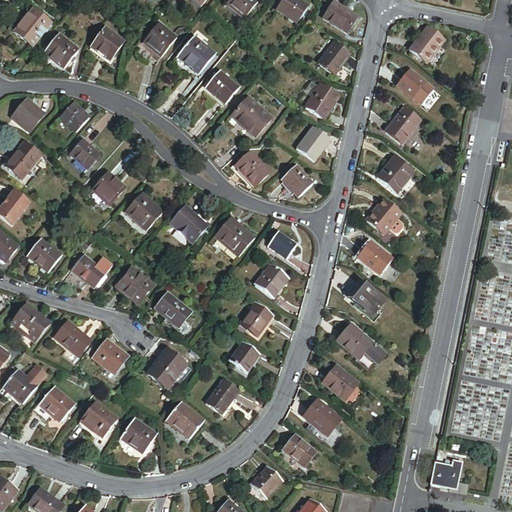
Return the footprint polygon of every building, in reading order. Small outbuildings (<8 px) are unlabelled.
[(191,7),(198,14),(209,1),(208,0),(178,0),(189,9),(191,7)] [(235,0),(230,8),(249,22),(262,4),(255,0),(235,0)] [(297,27),(307,12),(297,5),(289,0),(285,0),(276,13),(297,27)] [(197,15),(198,14),(191,7),(189,9),(197,15)] [(346,38),(355,23),(347,18),(332,9),(323,24),(346,38)] [(32,50),(50,27),(29,10),(26,14),(23,18),(27,21),(15,36),(32,50)] [(152,59),(158,64),(177,40),(159,26),(144,45),(153,52),(149,56),(152,59)] [(102,58),(109,63),(122,46),(104,33),(92,50),(102,58)] [(408,54),(424,67),(441,45),(425,33),(416,44),(408,54)] [(44,56),(63,71),(66,67),(77,53),(58,38),(44,56)] [(201,77),(215,59),(193,42),(179,60),(192,70),(201,77)] [(340,72),(337,70),(341,64),(346,58),(332,47),(317,67),(334,80),(340,72)] [(418,109),(431,93),(407,74),(401,81),(394,90),(418,109)] [(206,90),(226,107),(238,93),(218,75),(214,79),(208,87),(206,90)] [(208,87),(214,79),(212,77),(205,84),(208,87)] [(330,113),(335,106),(319,93),(305,112),(321,124),(330,113)] [(250,144),(270,122),(247,102),(232,119),(243,129),(249,134),(244,139),(250,144)] [(13,121),(29,134),(43,118),(33,110),(27,104),(13,121)] [(62,121),(77,135),(90,120),(81,112),(75,106),(62,121)] [(383,136),(399,149),(418,126),(402,113),(393,124),(383,136)] [(296,153),(312,166),(321,155),(328,146),(312,133),(296,153)] [(1,164),(16,177),(35,154),(20,142),(5,160),(1,164)] [(71,157),(88,172),(100,157),(91,149),(83,142),(71,157)] [(255,189),(269,175),(250,156),(236,170),(244,178),(255,189)] [(393,198),(411,176),(392,159),(382,170),(373,181),(393,198)] [(298,201),(313,188),(296,170),(282,182),(298,201)] [(93,195),(110,209),(124,192),(116,185),(108,178),(93,195)] [(0,218),(13,229),(31,207),(15,194),(6,205),(0,213),(0,218)] [(123,216),(145,235),(161,217),(151,209),(139,198),(123,216)] [(364,225),(381,239),(386,233),(393,224),(398,218),(382,204),(373,215),(364,225)] [(192,248),(207,231),(195,221),(183,212),(169,229),(192,248)] [(238,258),(254,239),(241,229),(230,220),(214,239),(238,258)] [(399,229),(393,224),(386,233),(392,238),(395,238),(399,232),(399,229)] [(263,252),(281,264),(294,247),(286,241),(276,234),(263,252)] [(0,260),(6,265),(17,250),(0,236),(0,260)] [(39,269),(49,276),(62,260),(41,242),(27,259),(39,269)] [(378,278),(391,263),(369,245),(363,253),(356,260),(378,278)] [(93,291),(105,277),(82,259),(71,274),(85,285),(93,291)] [(279,288),(282,290),(288,282),(269,268),(254,287),(270,300),(275,294),(279,288)] [(130,294),(141,303),(154,286),(133,270),(117,290),(127,298),(130,294)] [(348,302),(371,321),(384,306),(361,287),(354,295),(348,302)] [(139,307),(141,303),(130,294),(127,298),(131,300),(139,307)] [(166,321),(179,331),(187,321),(191,315),(168,297),(155,313),(166,321)] [(10,324),(32,343),(47,326),(38,319),(24,307),(10,324)] [(267,326),(269,328),(274,322),(255,307),(239,328),(256,341),(262,333),(267,326)] [(187,321),(179,331),(185,335),(193,325),(187,321)] [(78,361),(90,346),(79,337),(67,327),(55,342),(78,361)] [(336,344),(357,362),(362,357),(371,347),(349,329),(342,337),(336,344)] [(91,363),(112,379),(126,362),(117,354),(105,345),(91,363)] [(227,364),(243,376),(249,368),(256,358),(241,346),(227,364)] [(381,355),(371,347),(362,357),(372,366),(381,355)] [(147,377),(166,392),(173,383),(185,369),(166,354),(161,360),(147,377)] [(384,358),(381,355),(372,366),(375,369),(384,358)] [(185,369),(173,383),(179,387),(190,373),(185,369)] [(343,403),(356,386),(335,369),(328,377),(321,386),(343,403)] [(23,406),(36,390),(17,373),(3,390),(13,398),(23,406)] [(205,407),(220,419),(229,407),(237,397),(223,385),(205,407)] [(61,425),(74,409),(53,392),(40,408),(49,415),(61,425)] [(325,438),(338,422),(315,402),(309,409),(301,419),(305,421),(323,436),(325,438)] [(102,441),(115,423),(93,406),(79,424),(90,432),(102,441)] [(189,438),(200,424),(179,406),(166,423),(177,432),(179,430),(183,433),(189,438)] [(323,436),(305,421),(300,427),(318,442),(323,436)] [(142,456),(154,438),(132,422),(120,440),(129,447),(142,456)] [(303,471),(315,456),(294,438),(287,446),(281,454),(303,471)] [(449,491),(455,492),(457,483),(462,463),(452,460),(451,462),(450,467),(445,466),(434,463),(429,486),(449,491)] [(249,490),(265,503),(280,485),(264,471),(258,480),(249,490)] [(0,511),(2,511),(14,492),(6,487),(0,483),(0,511)] [(468,486),(457,483),(455,492),(449,491),(449,493),(466,497),(468,486)] [(35,511),(57,511),(61,507),(51,499),(38,490),(26,505),(35,511)]
